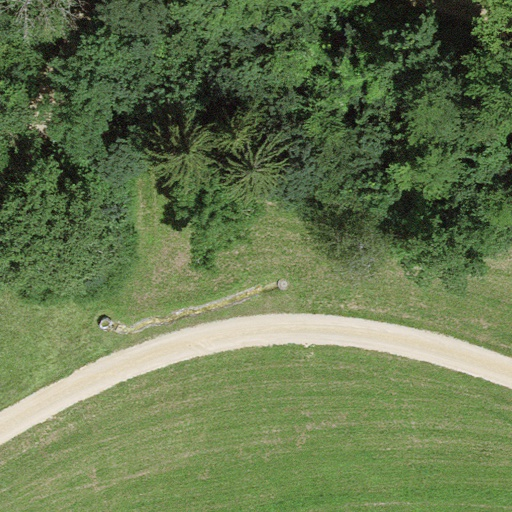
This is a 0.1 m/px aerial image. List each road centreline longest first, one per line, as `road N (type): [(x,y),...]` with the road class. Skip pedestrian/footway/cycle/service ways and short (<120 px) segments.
road 1 (track): [(511,371),(332,324),(255,322),(139,350),(0,432)]
road 2 (track): [(94,0),(31,120)]
